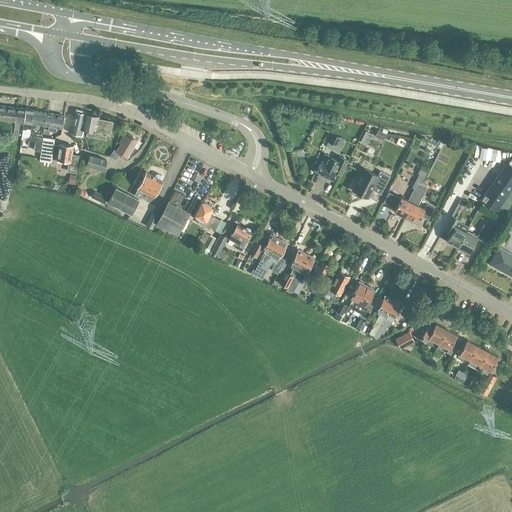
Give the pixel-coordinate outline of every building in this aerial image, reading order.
[(0,105),(0,118),(15,121),(17,108),(0,105)] [(25,109),(17,108),(15,121),(14,130),(13,133),(22,134),(25,109)] [(21,147),(27,148),(29,140),(33,111),(25,109),(22,134),(23,134),(21,147)] [(85,111),(77,109),(73,127),(74,127),(72,133),(80,135),(81,129),(85,111)] [(46,113),(33,111),(29,140),(35,142),(36,138),(37,131),(35,130),(36,124),(44,125),(46,113)] [(97,114),(85,111),(81,129),(87,130),(86,135),(106,140),(107,135),(110,135),(113,122),(98,119),(98,116),(96,116),(97,114)] [(64,115),(46,113),(44,125),(49,126),(48,131),(56,132),(56,128),(61,128),(64,115)] [(378,129),(375,135),(383,140),(386,134),(378,129)] [(366,130),(363,136),(370,139),(373,134),(366,130)] [(138,140),(127,133),(117,150),(115,149),(112,157),(117,160),(120,154),(127,158),(138,140)] [(337,146),(342,138),(332,133),(328,142),(337,146)] [(55,139),(43,137),(40,161),(51,162),(55,139)] [(72,146),(60,144),(57,159),(69,162),(67,172),(75,173),(78,155),(71,154),(72,146)] [(339,160),(325,154),(317,171),(332,179),(337,170),(341,172),(347,160),(341,157),(339,160)] [(107,160),(89,155),(86,165),(104,170),(107,160)] [(481,200),(503,215),(511,202),(511,157),(509,157),(481,200)] [(383,189),(390,176),(380,171),(378,175),(363,168),(357,179),(358,180),(353,190),(368,197),(374,184),(383,189)] [(146,172),(134,195),(140,198),(143,191),(154,197),(162,180),(163,178),(162,175),(159,174),(156,174),(155,177),(146,172)] [(408,200),(401,197),(394,210),(406,217),(422,185),(417,183),(408,200)] [(427,188),(422,185),(406,217),(418,223),(421,216),(428,219),(434,208),(426,204),(424,209),(418,205),(427,188)] [(107,202),(131,214),(139,199),(115,187),(107,202)] [(107,197),(95,191),(91,197),(104,204),(107,197)] [(390,193),(385,202),(392,206),(397,196),(390,193)] [(202,200),(193,216),(200,220),(198,223),(206,227),(205,227),(210,230),(211,228),(215,230),(220,220),(209,215),(214,207),(202,200)] [(168,201),(156,223),(177,235),(189,212),(168,201)] [(156,223),(159,216),(152,212),(146,225),(153,229),(156,223)] [(459,219),(452,215),(444,230),(451,233),(459,219)] [(469,227),(458,221),(447,241),(458,247),(467,232),(469,227)] [(484,223),(477,237),(477,238),(483,241),(491,226),(484,223)] [(237,224),(229,239),(235,242),(234,246),(242,250),(251,232),(250,231),(251,230),(251,228),(247,227),(246,227),(245,228),(237,224)] [(210,249),(216,238),(204,232),(198,242),(210,249)] [(477,237),(467,232),(458,247),(469,253),(477,238),(477,237)] [(228,237),(220,233),(211,252),(218,256),(228,237)] [(271,235),(262,250),(266,252),(262,259),(261,259),(252,274),(262,280),(267,271),(264,269),(279,239),(271,235)] [(287,243),(279,239),(264,269),(267,271),(272,261),(275,263),(271,270),(278,274),(279,270),(285,259),(279,256),(287,243)] [(251,255),(257,258),(263,247),(257,244),(251,255)] [(511,253),(500,247),(491,264),(502,270),(502,268),(511,273),(511,274),(511,275),(511,253)] [(299,249),(290,264),(294,267),(290,275),(285,272),(279,282),(288,287),(294,277),(306,253),(299,249)] [(314,258),(306,253),(294,277),(288,287),(287,289),(293,292),(294,291),(298,293),(305,280),(299,277),(302,272),(305,273),(314,258)] [(323,261),(317,272),(323,275),(329,264),(323,261)] [(350,277),(339,271),(327,294),(332,297),(330,300),(336,303),(350,277)] [(359,282),(350,297),(353,299),(347,311),(352,313),(354,309),(366,286),(359,282)] [(374,290),(366,286),(354,309),(362,313),(360,315),(366,318),(369,313),(373,305),(368,302),(374,290)] [(425,289),(418,286),(411,299),(418,302),(425,289)] [(385,295),(382,300),(377,297),(373,305),(369,313),(372,315),(375,310),(376,311),(380,313),(377,318),(375,317),(373,322),(375,323),(369,333),(374,336),(374,335),(375,335),(394,300),(385,295)] [(401,304),(394,300),(375,335),(377,336),(380,335),(381,333),(383,334),(388,325),(389,326),(401,304)] [(346,307),(341,304),(334,317),(339,320),(346,307)] [(364,321),(360,319),(355,328),(359,331),(364,321)] [(446,329),(434,322),(432,326),(428,324),(421,339),(437,347),(438,345),(446,329)] [(457,335),(446,329),(438,345),(442,348),(443,346),(453,351),(456,345),(453,343),(457,335)] [(414,341),(409,331),(395,338),(401,348),(414,341)] [(477,345),(466,340),(458,356),(462,358),(461,360),(467,364),(477,345)] [(488,351),(477,345),(467,364),(478,369),(479,367),(488,351)] [(498,357),(488,351),(479,367),(483,370),(484,367),(491,371),(498,357)] [(490,374),(480,392),(487,395),(496,377),(490,374)]
